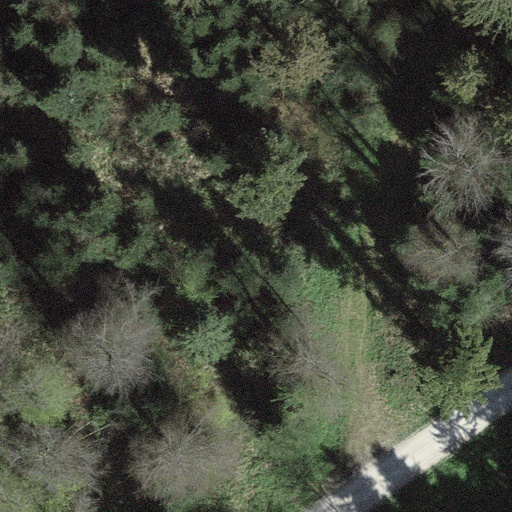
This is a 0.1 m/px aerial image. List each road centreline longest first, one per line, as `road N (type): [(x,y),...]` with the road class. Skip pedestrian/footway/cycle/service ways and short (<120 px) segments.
road 1 (track): [(355,481),(345,394),(348,303),(366,213),(451,0)]
road 2 (track): [(315,511),(511,369)]
